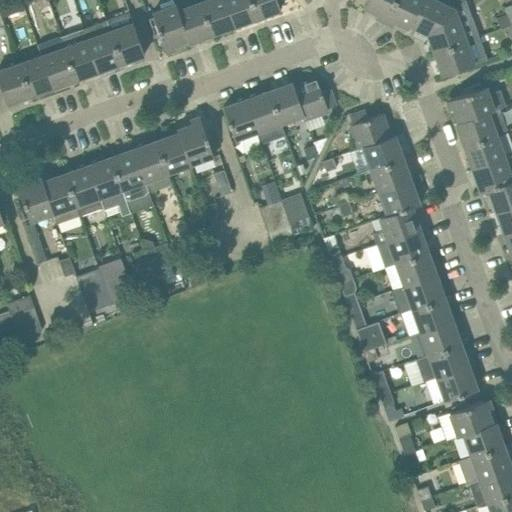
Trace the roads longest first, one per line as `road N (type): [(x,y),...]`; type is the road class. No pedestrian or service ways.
road 1 (residential): [(0,155),(331,38)]
road 2 (residential): [(511,372),(452,210),(455,176),(423,92)]
